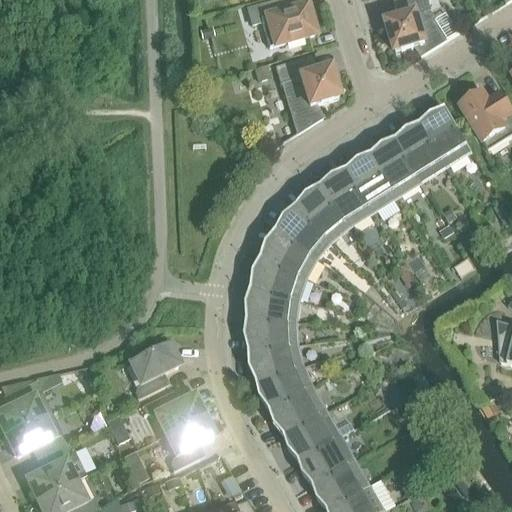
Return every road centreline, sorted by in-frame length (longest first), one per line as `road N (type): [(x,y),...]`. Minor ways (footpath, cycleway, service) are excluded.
road 1 (residential): [(284,511),(228,407),(214,362),(214,291),(255,199),(290,159),(370,107)]
road 2 (residential): [(370,107),(511,17)]
